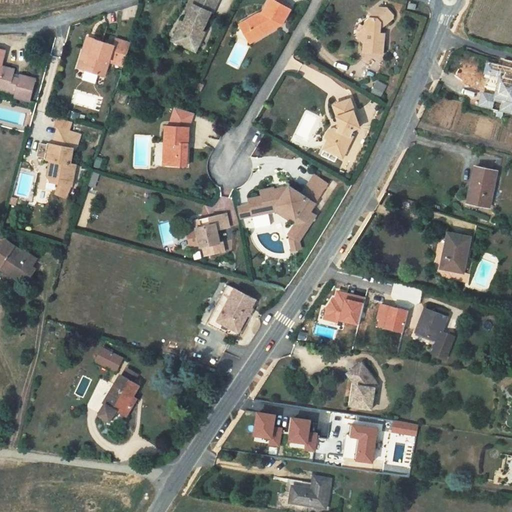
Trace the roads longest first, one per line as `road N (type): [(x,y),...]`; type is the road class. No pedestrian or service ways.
road 1 (tertiary): [(161,511),(365,198),(434,41)]
road 2 (residential): [(316,0),(232,148),(230,169)]
